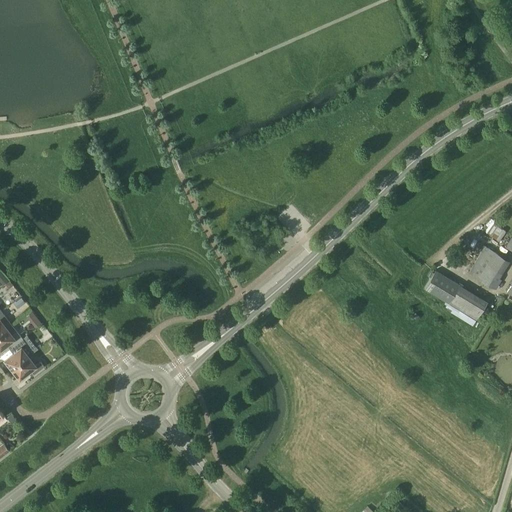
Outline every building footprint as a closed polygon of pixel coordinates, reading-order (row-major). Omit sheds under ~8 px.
[(494,221),(486,231),(496,238),(503,228),(494,221)] [(510,260),(485,245),(468,272),(495,289),(502,279),(499,277),(510,260)] [(0,278),(4,283),(8,279),(0,270),(0,278)] [(435,270),(424,288),(476,320),(487,301),(460,284),(435,270)] [(0,304),(15,291),(7,282),(0,288),(0,304)] [(19,306),(26,301),(23,297),(16,303),(19,306)] [(0,333),(12,324),(2,311),(0,312),(0,333)] [(30,323),(34,328),(41,323),(37,318),(30,323)] [(0,333),(0,348),(9,342),(12,346),(23,338),(12,324),(0,333)] [(16,351),(5,359),(12,368),(28,356),(33,352),(26,343),(26,342),(23,338),(12,346),(16,351)] [(12,368),(20,378),(30,369),(34,374),(44,366),(40,361),(35,365),(28,356),(12,368)] [(17,421),(12,414),(7,417),(12,424),(17,421)] [(0,457),(10,450),(4,443),(0,445),(0,457)]
